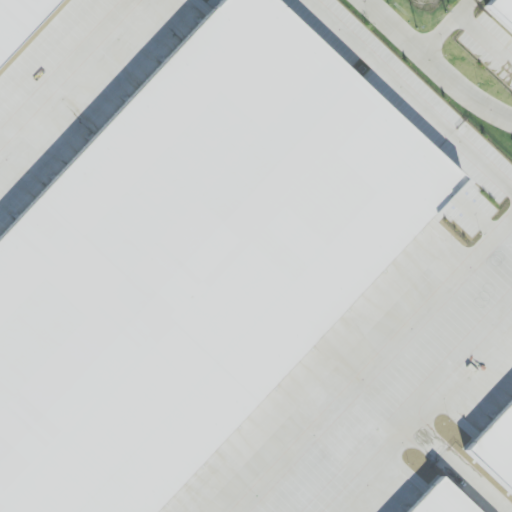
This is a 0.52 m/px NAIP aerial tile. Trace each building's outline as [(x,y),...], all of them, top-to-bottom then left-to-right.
[(267,0),(460,198),(153,511),(0,511),(0,230),(219,0),(267,0)] [(0,0),(80,0),(0,81),(0,0)] [(511,28),(487,3),(489,0),(511,0),(511,28)] [(511,491),(465,449),(511,400),(511,491)] [(401,511),(434,477),(469,511),(401,511)]
